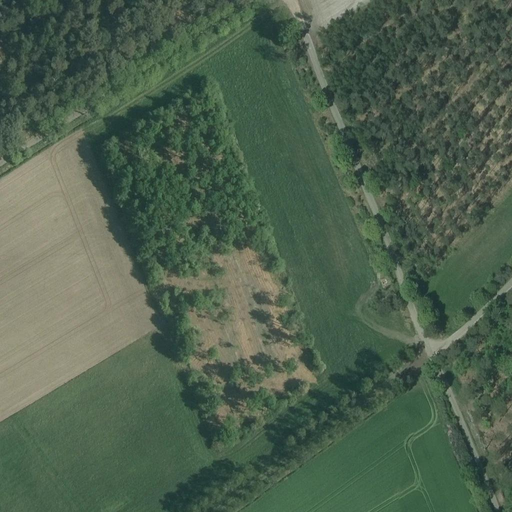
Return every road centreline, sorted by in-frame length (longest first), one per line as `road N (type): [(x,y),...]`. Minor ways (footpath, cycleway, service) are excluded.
road 1 (track): [(494,511),(293,0)]
road 2 (track): [(0,166),(264,0)]
